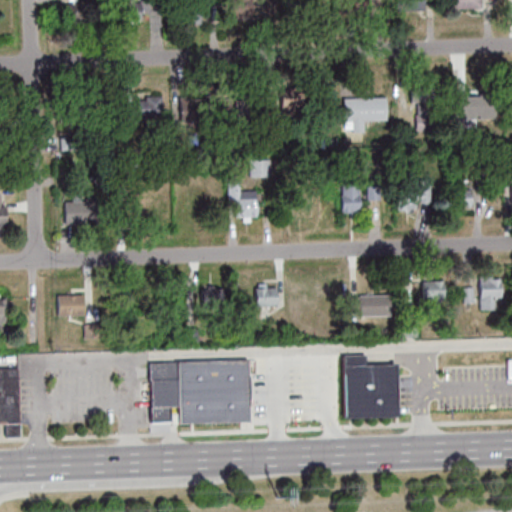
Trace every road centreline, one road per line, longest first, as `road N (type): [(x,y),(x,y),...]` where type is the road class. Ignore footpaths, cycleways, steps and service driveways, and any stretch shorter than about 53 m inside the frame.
road 1 (residential): [(511,44),(0,65)]
road 2 (residential): [(511,241),(0,261)]
road 3 (trunk): [(511,447),(160,464)]
road 4 (residential): [(40,345),(30,0)]
road 5 (trunk): [(286,456),(191,480),(0,487)]
road 6 (trunk): [(160,464),(10,466)]
